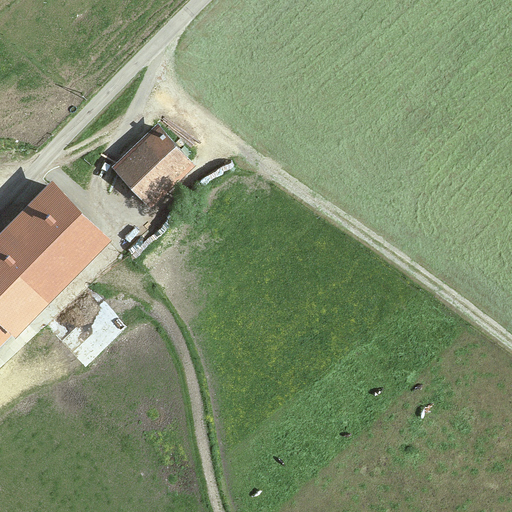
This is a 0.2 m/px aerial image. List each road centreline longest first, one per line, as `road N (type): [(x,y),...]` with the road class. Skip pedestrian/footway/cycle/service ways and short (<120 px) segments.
road 1 (track): [(161,38),(160,76),(171,102),(511,340)]
road 2 (track): [(34,162),(104,228),(171,325),(190,368),(219,511)]
road 3 (unclassified): [(201,0),(0,196)]
road 4 (track): [(34,162),(171,102)]
